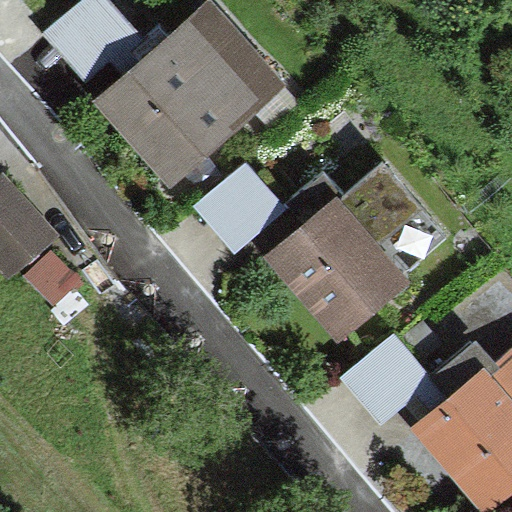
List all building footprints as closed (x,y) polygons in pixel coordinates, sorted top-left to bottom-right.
[(155,30),(130,0),(89,0),(49,32),(89,82),(155,30)] [(200,10),(101,97),(168,172),(266,85),(200,10)] [(102,264),(7,159),(0,164),(0,286),(4,290),(22,273),(53,308),(102,264)] [(252,164),(196,206),(235,258),(291,217),(252,164)] [(411,206),(380,165),(264,253),(329,339),(403,283),(369,238),(411,206)] [(511,352),(492,370),(473,349),(428,388),(390,345),(347,382),(382,421),(398,407),(482,500),(511,473),(511,411),(508,407),(511,403),(511,352)]
